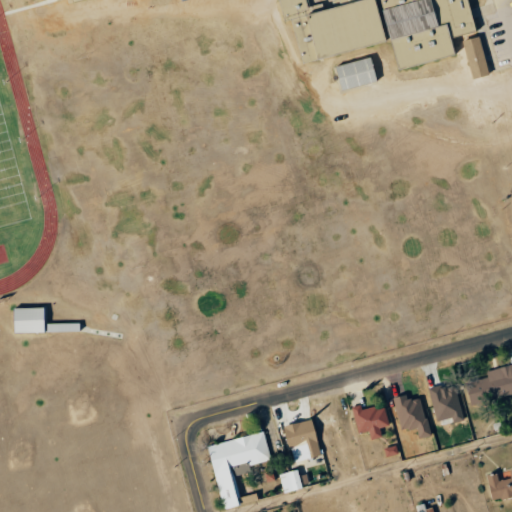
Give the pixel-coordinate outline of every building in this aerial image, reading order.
[(466,0),(474,31),(452,37),(456,52),(400,70),(392,40),(303,62),(292,19),(285,21),(279,0),(308,0),(312,13),(341,5),(339,0),(80,0),(73,2),(72,0),(466,0)] [(463,41),(472,79),(489,75),(479,37),(463,41)] [(335,66),(342,89),(377,80),(371,56),(335,66)] [(14,333),(44,332),(44,307),(14,308),(14,333)] [(511,364),(486,370),(488,377),(465,382),(472,409),(489,405),(487,400),(511,393),(511,364)] [(454,383),(428,390),(437,421),(452,417),(454,423),(464,420),(454,383)] [(393,398),(401,431),(416,427),(419,438),(430,436),(420,397),(409,400),(407,394),(393,398)] [(358,433),(369,431),(371,440),(382,437),(380,428),(390,425),(384,405),(362,411),(361,405),(352,407),(358,433)] [(285,425),(292,462),(321,456),(314,419),(285,425)] [(208,445),(223,509),(258,501),(256,493),(239,497),(232,466),(248,462),(249,465),(270,460),(264,432),(208,445)] [(487,475),(492,500),(511,495),(511,468),(509,470),(511,478),(498,480),(497,473),(487,475)] [(301,489),(298,470),(280,473),(283,492),(301,489)]
